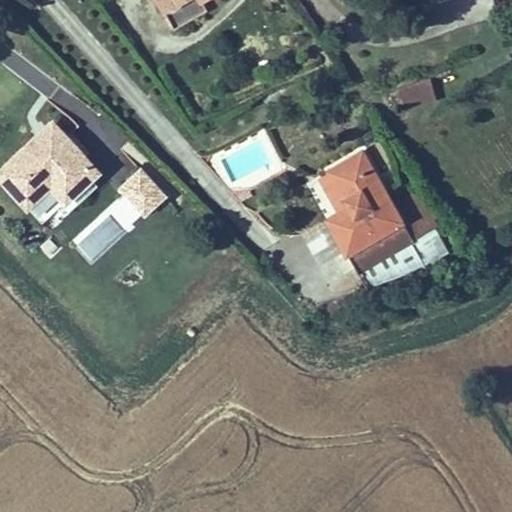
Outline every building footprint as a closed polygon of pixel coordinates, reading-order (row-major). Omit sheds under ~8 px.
[(397,91),(404,113),(438,102),(431,80),(397,91)] [(66,111),(4,159),(30,192),(55,173),(68,191),(92,172),(105,162),(66,111)] [(336,201),(354,234),(410,201),(420,221),(434,213),(415,182),(403,189),(370,133),(337,150),(359,188),(351,192),(336,201)] [(359,188),(337,150),(328,155),(351,192),(359,188)] [(68,191),(60,196),(69,208),(101,183),(92,172),(68,191)] [(146,172),(72,237),(94,262),(168,196),(146,172)] [(410,201),(354,234),(366,252),(420,221),(410,201)]
